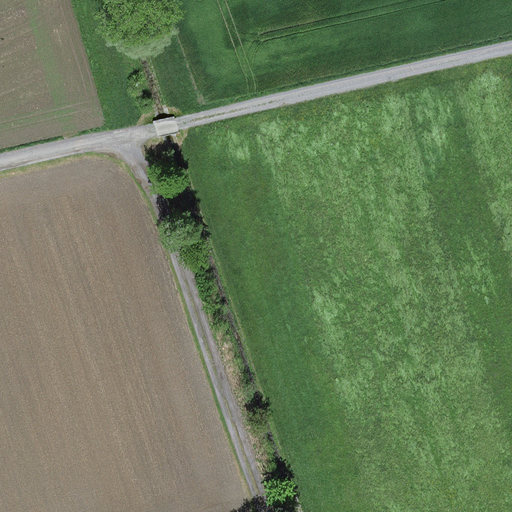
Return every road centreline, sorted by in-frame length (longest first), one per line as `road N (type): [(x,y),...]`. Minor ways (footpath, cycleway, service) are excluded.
road 1 (track): [(0,164),(511,49)]
road 2 (track): [(268,511),(133,134)]
